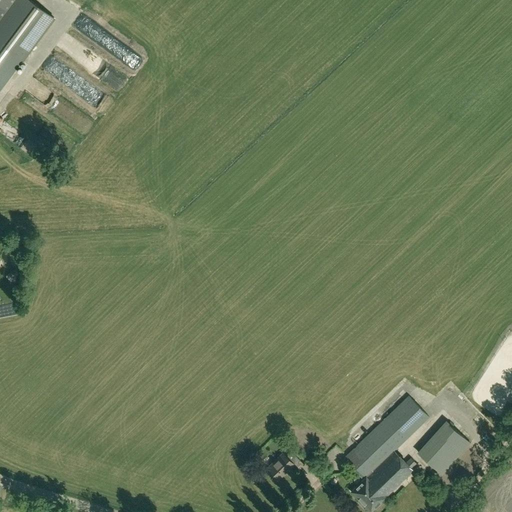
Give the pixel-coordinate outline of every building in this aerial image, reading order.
[(0,0),(0,70),(13,54),(23,62),(55,18),(30,0),(0,0)] [(89,99),(103,112),(113,101),(99,88),(89,99)] [(409,396),(364,440),(357,433),(351,438),(358,446),(347,457),(361,472),(359,474),(364,479),(351,491),(371,511),(413,470),(411,468),(415,464),(409,459),(406,462),(394,450),(429,416),(409,396)] [(448,422),(420,454),(441,474),(471,441),(448,422)] [(283,453),(267,469),(278,480),(293,465),(298,470),(303,465),(290,452),(286,456),(283,453)]
